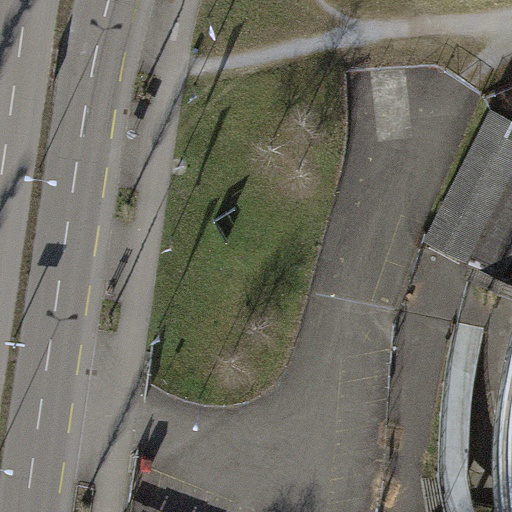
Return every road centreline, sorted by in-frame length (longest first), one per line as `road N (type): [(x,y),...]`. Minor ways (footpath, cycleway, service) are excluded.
road 1 (secondary): [(27,511),(110,0)]
road 2 (secondary): [(26,0),(0,186)]
